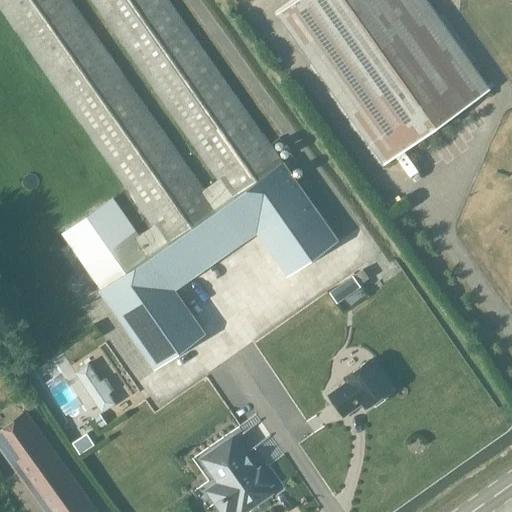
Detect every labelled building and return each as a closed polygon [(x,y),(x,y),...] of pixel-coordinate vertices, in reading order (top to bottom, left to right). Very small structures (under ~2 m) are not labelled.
[(68,0),(0,0),(0,6),(124,184),(153,225),(137,237),(111,199),(61,233),(116,311),(154,367),(204,333),(173,288),(256,230),(287,274),(336,240),(166,0),(92,0),(219,180),(202,192),(68,0)] [(296,0),(278,13),(382,162),(488,87),(426,0),(296,0)] [(361,269),(353,275),(359,283),(367,277),(361,269)] [(352,275),(343,281),(351,293),(360,287),(352,275)] [(475,321),(468,325),(477,337),(483,332),(475,321)] [(390,390),(369,359),(344,377),(347,381),(328,394),(343,415),(361,402),(365,407),(390,390)] [(109,384),(105,377),(100,381),(87,362),(74,371),(101,411),(114,402),(104,387),(109,384)] [(96,511),(24,412),(0,429),(0,444),(49,511),(96,511)] [(104,423),(98,414),(92,418),(98,427),(104,423)] [(87,433),(71,442),(79,454),(94,444),(87,433)] [(253,502),(268,492),(264,485),(268,483),(259,470),(255,473),(232,439),(220,447),(218,444),(202,456),(215,476),(217,475),(224,484),(218,489),(222,495),(220,496),(223,500),(225,499),(231,508),(249,496),(253,502)]
